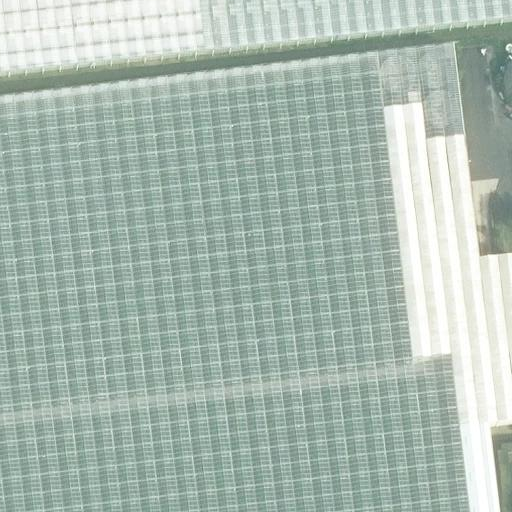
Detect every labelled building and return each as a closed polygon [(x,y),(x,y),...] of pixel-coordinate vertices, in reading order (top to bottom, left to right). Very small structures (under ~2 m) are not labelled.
[(511,0),(0,0),(0,74),(346,38),(511,19),(511,0)] [(0,511),(466,511),(448,361),(410,366),(382,135),(430,130),(432,148),(463,144),(451,49),(341,62),(67,94),(0,101),(0,511)] [(511,105),(511,59),(509,62),(503,71),(501,81),(502,91),(507,101),(511,105)] [(511,260),(477,264),(463,144),(432,148),(430,130),(382,135),(410,366),(448,361),(466,511),(496,511),(486,429),(511,426),(511,260)] [(511,445),(501,447),(502,457),(511,455),(511,445)]
